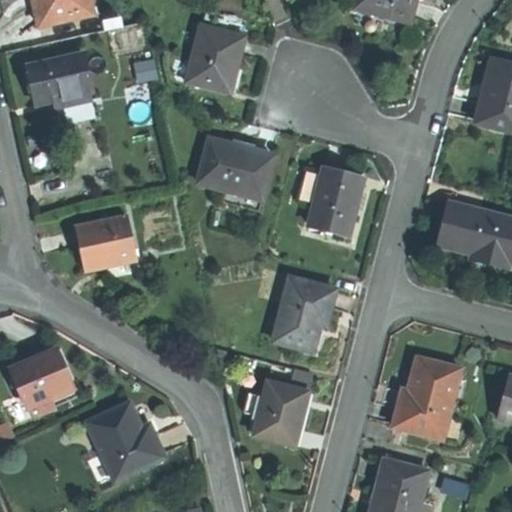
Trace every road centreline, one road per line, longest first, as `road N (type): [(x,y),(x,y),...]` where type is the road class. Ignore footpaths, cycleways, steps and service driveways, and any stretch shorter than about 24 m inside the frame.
road 1 (residential): [(233,511),(214,416),(189,382),(22,278)]
road 2 (residential): [(383,288),(326,511)]
road 3 (residential): [(424,138),(383,288)]
road 4 (residential): [(478,0),(447,48),(424,138)]
road 5 (residential): [(22,278),(19,220),(0,142)]
road 6 (residential): [(511,324),(383,288)]
road 7 (residential): [(424,138),(379,128),(317,79)]
